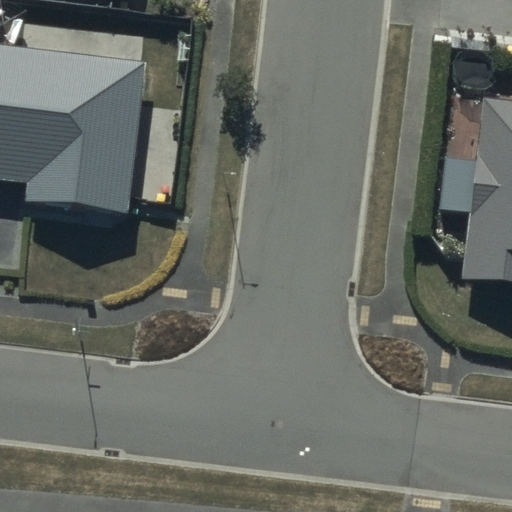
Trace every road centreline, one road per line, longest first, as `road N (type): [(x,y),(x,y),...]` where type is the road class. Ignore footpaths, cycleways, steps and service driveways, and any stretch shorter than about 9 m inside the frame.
road 1 (residential): [(325,0),(282,422)]
road 2 (residential): [(282,422),(0,388)]
road 3 (residential): [(511,451),(282,422)]
